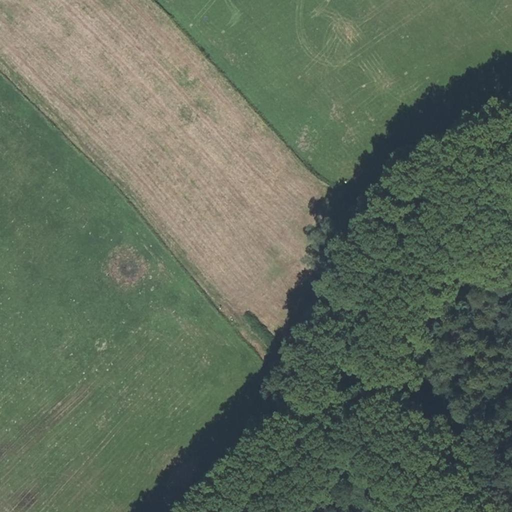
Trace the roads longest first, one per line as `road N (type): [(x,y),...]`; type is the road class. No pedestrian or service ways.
road 1 (track): [(346,398),(292,382),(133,192),(0,58)]
road 2 (track): [(246,511),(346,398),(431,221),(462,184),(511,155)]
